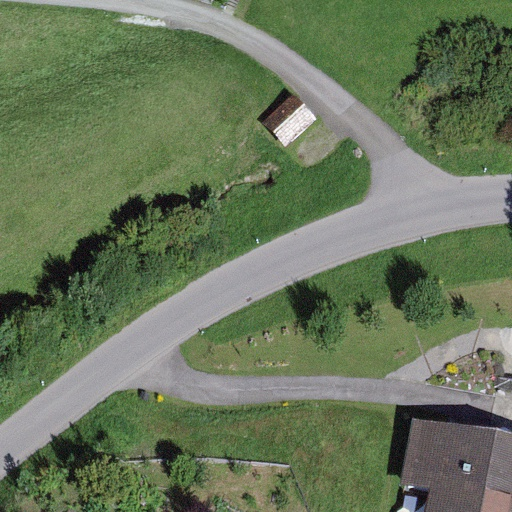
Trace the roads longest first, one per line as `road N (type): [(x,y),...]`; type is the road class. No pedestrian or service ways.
road 1 (unclassified): [(0,464),(265,270),(343,234),(417,213)]
road 2 (unclassified): [(417,213),(332,96),(251,34),(129,0)]
